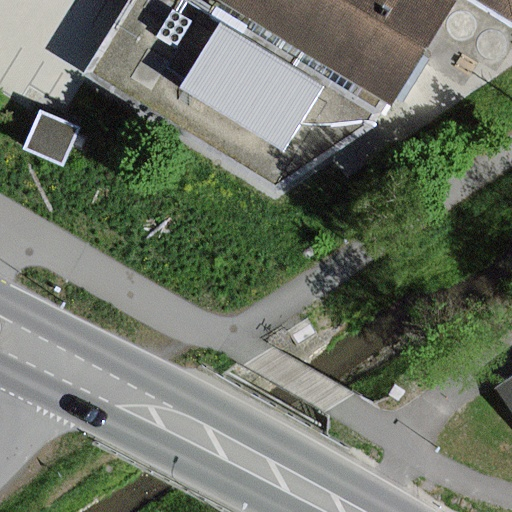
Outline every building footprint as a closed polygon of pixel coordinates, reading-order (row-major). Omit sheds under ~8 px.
[(511,0),(126,0),(79,77),(274,196),(380,128),(458,0),(511,32),(511,0)] [(454,39),(459,41),(464,42),(469,41),(473,38),(477,34),(479,29),(479,24),(477,19),(474,15),(469,13),(464,11),(459,12),(455,14),(452,17),(449,21),(448,26),(449,31),(451,35),(454,39)] [(484,57),(488,60),(494,61),(499,59),(503,57),(506,53),(508,48),(508,43),(507,38),(503,34),(499,31),(494,30),(489,31),(485,32),(481,36),(479,40),(478,44),(478,49),(480,53),(484,57)] [(82,128),(40,110),(23,151),(65,169),(82,128)] [(511,378),(497,388),(511,411),(511,378)]
